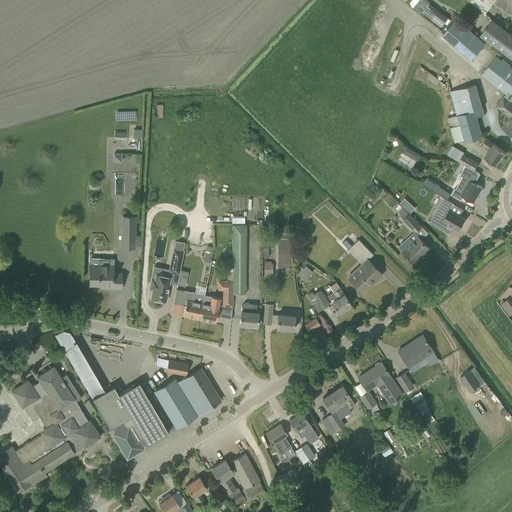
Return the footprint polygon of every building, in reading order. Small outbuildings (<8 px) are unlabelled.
[(424,0),(412,0),(410,3),(443,27),(449,18),(424,0)] [(468,0),(485,13),(494,0),(468,0)] [(459,17),(445,33),(473,59),(488,43),(459,17)] [(511,34),(491,19),(480,34),(511,58),(511,34)] [(511,69),(495,56),(481,74),(505,93),(495,105),(509,115),(501,126),(511,135),(511,69)] [(469,85),(450,90),(456,114),(459,124),(460,124),(465,142),(482,137),(476,117),(474,110),(482,108),(476,83),(469,85)] [(481,145),(487,150),(483,155),(496,164),(505,152),(486,138),(481,145)] [(465,165),(473,169),(474,170),(479,162),(463,153),(464,152),(452,145),(447,154),(465,165)] [(406,146),(403,153),(418,160),(421,153),(406,146)] [(113,160),(121,161),(122,153),(113,152),(113,160)] [(454,189),(451,194),(461,200),(463,196),(474,202),(483,187),(474,183),(480,174),(474,170),(473,169),(465,165),(459,175),(468,180),(461,193),(454,189)] [(436,193),(440,186),(427,178),(423,184),(436,193)] [(392,194),(399,186),(393,180),(386,188),(392,194)] [(443,197),(429,221),(449,233),(453,226),(458,229),(465,218),(450,209),(453,203),(443,197)] [(399,203),(404,208),(409,203),(404,198),(399,203)] [(403,219),(415,231),(421,225),(410,213),(403,219)] [(123,216),(123,229),(122,229),(121,247),(134,247),(135,216),(123,216)] [(232,223),(231,279),(232,279),(232,293),(246,293),(246,231),(246,224),(246,223),(232,223)] [(412,239),(401,250),(413,262),(421,254),(422,255),(430,248),(414,232),(409,237),(412,239)] [(351,246),(364,258),(370,252),(358,239),(351,246)] [(173,248),(169,272),(178,274),(183,250),(185,242),(175,240),(173,248)] [(346,240),(343,243),(348,249),(351,246),(346,240)] [(105,288),(121,288),(121,271),(112,271),(113,258),(90,258),(89,284),(105,285),(105,288)] [(366,258),(347,276),(361,291),(362,290),(373,280),(374,282),(382,274),(366,258)] [(271,262),(271,261),(264,260),(264,276),(272,277),(273,262),(271,262)] [(298,274),(299,276),(305,280),(312,271),(305,265),(298,274)] [(151,278),(149,289),(152,290),(151,298),(165,301),(170,277),(155,274),(155,279),(151,278)] [(179,277),(177,284),(184,286),(186,279),(179,277)] [(232,279),(231,279),(217,279),(217,289),(223,289),(223,305),(232,305),(232,293),(232,279)] [(333,291),(327,295),(331,301),(333,304),(338,312),(350,304),(345,296),(336,281),(329,286),(333,291)] [(306,294),(317,311),(330,303),(320,288),(313,293),(311,290),(306,294)] [(171,313),(199,319),(202,302),(204,294),(176,289),(171,313)] [(202,302),(199,319),(215,322),(220,297),(204,294),(202,302)] [(510,315),(511,314),(511,302),(509,298),(502,303),(510,315)] [(271,314),(272,303),(265,302),(263,323),(271,323),(271,322),(277,323),(276,328),(294,329),(295,314),(276,313),(276,314),(271,314)] [(258,311),(256,311),(256,304),(244,303),(242,304),(239,325),(257,326),(258,311)] [(304,324),(308,331),(320,324),(316,317),(304,324)] [(400,353),(409,367),(418,361),(421,366),(427,361),(424,358),(433,352),(422,335),(414,340),(416,342),(400,353)] [(166,371),(186,374),(188,363),(159,358),(158,365),(167,367),(166,371)] [(375,366),(358,377),(367,391),(359,396),(367,408),(376,402),(368,390),(376,384),(389,404),(402,394),(387,370),(381,362),(380,363),(379,362),(377,361),(374,363),(374,365),(375,366)] [(459,376),(470,391),(484,380),(474,365),(459,376)] [(46,427),(46,428),(51,425),(58,426),(64,436),(73,430),(79,440),(80,440),(80,441),(84,448),(101,437),(94,427),(93,428),(80,408),(80,407),(77,402),(82,399),(66,374),(61,377),(53,366),(37,376),(39,381),(32,385),(28,379),(11,390),(22,407),(24,406),(26,409),(25,409),(32,420),(39,416),(46,427)] [(177,381),(175,377),(169,380),(162,368),(118,394),(113,385),(92,398),(109,428),(111,427),(113,431),(111,432),(126,457),(168,432),(168,431),(176,427),(176,428),(197,415),(177,381)] [(192,373),(191,372),(177,381),(197,415),(219,401),(205,377),(206,377),(200,368),(192,373)] [(395,377),(405,391),(413,385),(404,371),(395,377)] [(332,411),(333,412),(327,416),(336,430),(345,425),(341,418),(351,411),(348,408),(354,404),(342,385),(322,398),(331,411),(332,411)] [(421,392),(411,396),(421,418),(430,414),(421,392)] [(505,409),(500,412),(504,417),(509,413),(505,409)] [(301,437),(304,435),(309,442),(318,437),(301,412),(289,420),(296,430),(296,429),(301,437)] [(287,434),(286,432),(280,423),(266,432),(280,453),(291,446),(285,436),(287,434)] [(46,428),(46,427),(43,430),(42,433),(15,451),(11,446),(0,452),(0,453),(3,458),(0,460),(0,463),(14,486),(17,491),(29,484),(30,486),(47,475),(44,471),(74,452),(72,448),(78,443),(79,443),(79,442),(80,442),(80,441),(80,440),(79,440),(73,430),(64,436),(58,426),(51,425),(46,428)] [(387,429),(381,432),(386,440),(392,437),(387,429)] [(307,442),(301,447),(308,459),(315,454),(307,442)] [(308,459),(301,447),(295,451),(302,462),(308,459)] [(244,487),(242,488),(248,498),(265,489),(245,453),(230,461),(244,487)] [(236,488),(228,476),(233,472),(225,459),(211,468),(227,493),(236,488)] [(185,485),(191,494),(200,507),(206,503),(199,493),(207,488),(199,476),(185,485)] [(208,489),(223,511),(235,511),(216,483),(208,489)] [(236,488),(228,493),(230,497),(235,504),(245,498),(240,491),(238,486),(236,488)] [(164,499),(158,503),(164,511),(173,511),(172,510),(180,505),(172,494),(171,495),(169,493),(163,497),(164,499)] [(193,511),(188,503),(180,507),(183,511),(193,511)]
